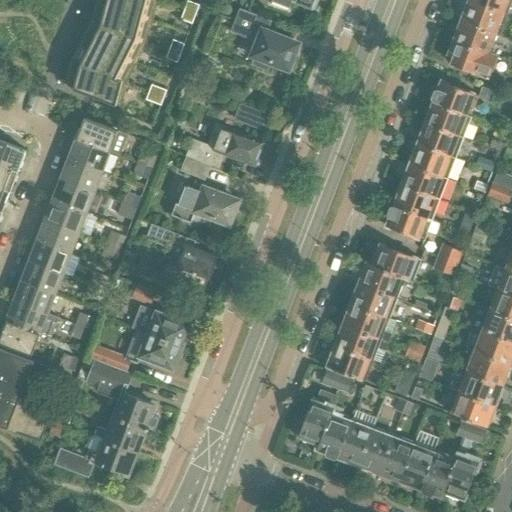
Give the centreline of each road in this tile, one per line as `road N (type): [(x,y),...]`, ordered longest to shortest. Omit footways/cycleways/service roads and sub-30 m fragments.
road 1 (tertiary): [(242,420),(402,0)]
road 2 (tertiary): [(383,0),(225,410)]
road 3 (residential): [(274,400),(425,0)]
road 4 (residential): [(361,0),(208,395)]
road 5 (residential): [(0,273),(50,131),(0,113)]
road 6 (residential): [(369,511),(256,468)]
